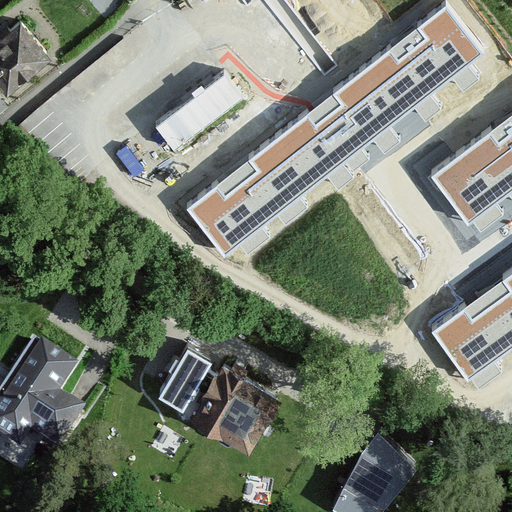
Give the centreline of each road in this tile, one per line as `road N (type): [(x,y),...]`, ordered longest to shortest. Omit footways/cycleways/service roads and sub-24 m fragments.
road 1 (residential): [(0,167),(96,254),(181,315)]
road 2 (residential): [(156,0),(0,132)]
